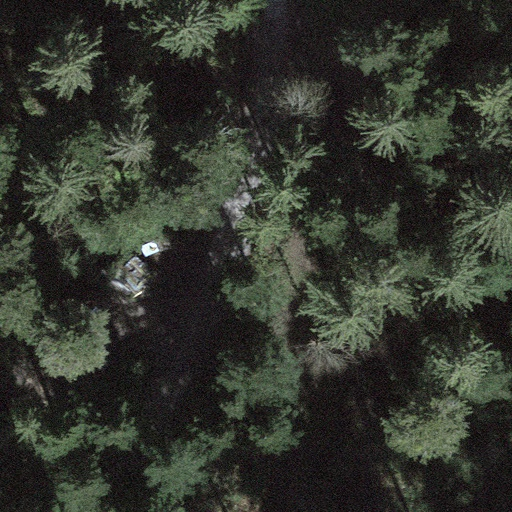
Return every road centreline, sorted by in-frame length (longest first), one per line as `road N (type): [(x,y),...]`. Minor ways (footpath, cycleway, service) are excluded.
road 1 (track): [(37,511),(163,380),(204,314),(242,206),(267,74),(271,0)]
road 2 (track): [(0,404),(134,310),(242,206)]
